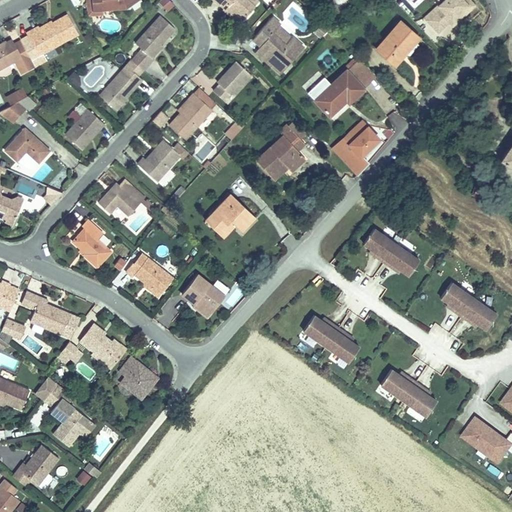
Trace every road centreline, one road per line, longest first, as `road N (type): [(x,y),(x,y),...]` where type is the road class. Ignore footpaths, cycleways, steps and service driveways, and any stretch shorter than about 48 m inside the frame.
road 1 (residential): [(31,262),(109,298),(197,366),(500,26),(510,0)]
road 2 (residential): [(31,262),(43,230),(199,58),(202,24),(184,0)]
